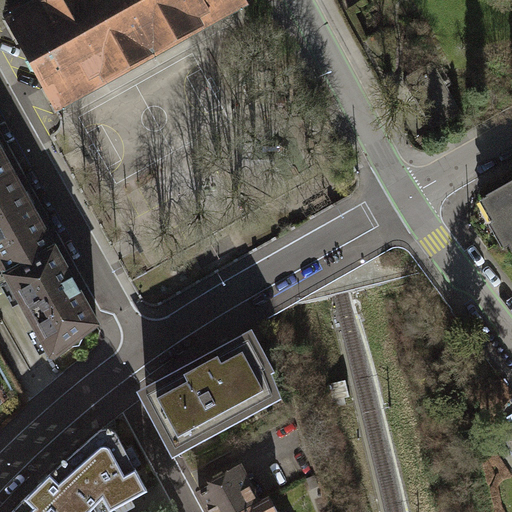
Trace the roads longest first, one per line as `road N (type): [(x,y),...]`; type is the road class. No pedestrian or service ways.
road 1 (residential): [(143,348),(404,194)]
road 2 (residential): [(0,94),(143,348)]
road 3 (residential): [(298,0),(404,194)]
road 4 (residential): [(404,194),(511,337)]
road 5 (residential): [(110,370),(188,511)]
road 6 (residential): [(0,476),(110,370)]
road 7 (residential): [(404,194),(511,134)]
